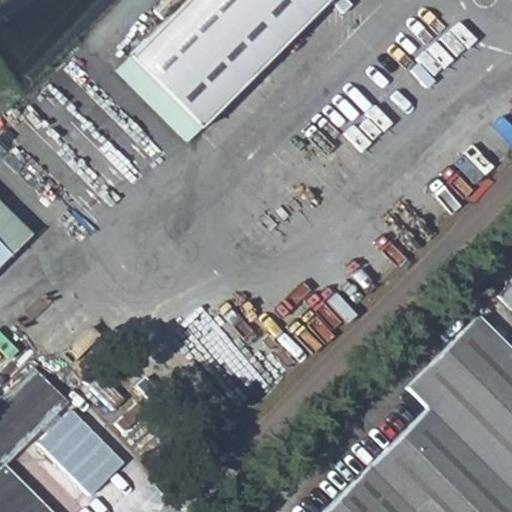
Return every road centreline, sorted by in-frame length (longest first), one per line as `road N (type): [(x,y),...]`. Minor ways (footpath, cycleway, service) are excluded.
road 1 (unknown): [(130,216),(153,275),(184,305),(216,315),(256,301),(343,239),(511,86)]
road 2 (unknown): [(511,189),(157,511)]
road 3 (unknown): [(130,216),(416,0)]
road 4 (unknown): [(0,309),(130,216)]
